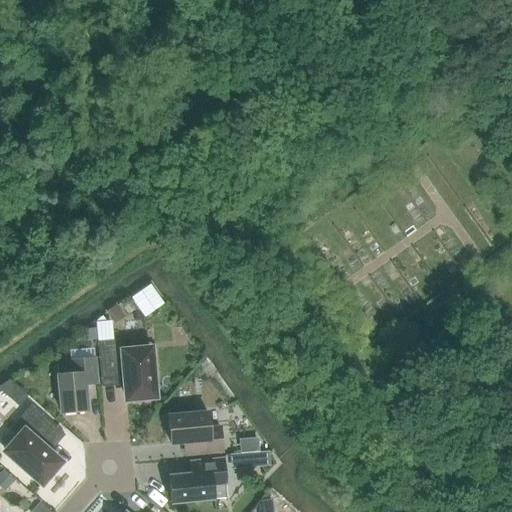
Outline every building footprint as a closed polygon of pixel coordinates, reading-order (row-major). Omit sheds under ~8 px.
[(130,340),(97,342),(100,382),(124,380),(126,400),(154,398),(150,350),(131,352),(130,340)] [(71,375),(57,376),(61,414),(86,411),(84,385),(96,384),(94,359),(70,362),(71,375)] [(17,439),(5,453),(41,484),(59,463),(44,450),(60,432),(30,406),(8,431),(17,439)] [(183,456),(222,452),(219,428),(208,429),(207,413),(168,417),(170,445),(182,444),(183,456)] [(227,429),(228,443),(241,442),(240,429),(227,429)] [(191,476),(169,478),(171,504),(226,499),(222,461),(190,464),(191,476)]
